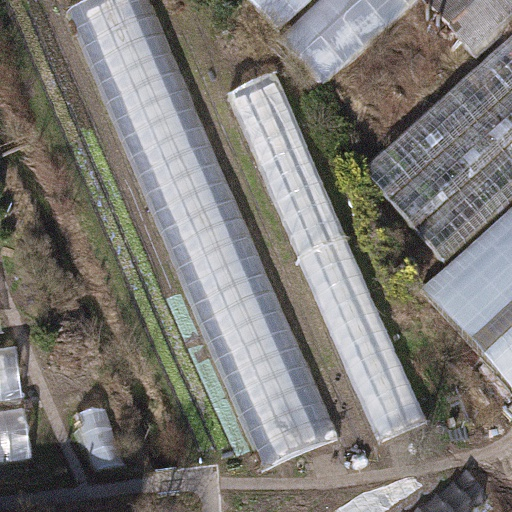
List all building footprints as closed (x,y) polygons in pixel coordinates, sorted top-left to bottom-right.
[(266,473),(342,441),(150,0),(90,0),(66,10),(266,473)] [(250,0),(280,33),(316,0),(250,0)] [(415,0),(326,0),(280,41),(320,85),(415,0)] [(511,0),(439,0),(429,10),(481,64),(511,33),(511,0)] [(511,33),(481,64),(364,172),(451,265),(422,292),(511,387),(511,33)] [(232,82),(202,90),(214,133),(244,126),(232,82)] [(302,279),(378,466),(437,442),(362,255),(302,279)] [(14,352),(0,353),(0,402),(21,400),(14,352)] [(26,414),(0,417),(0,464),(32,461),(26,414)]
